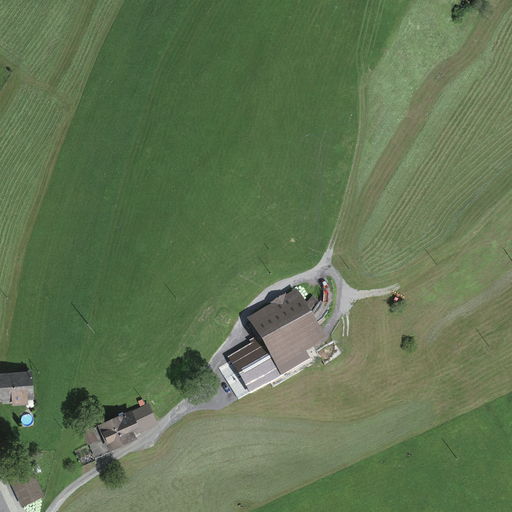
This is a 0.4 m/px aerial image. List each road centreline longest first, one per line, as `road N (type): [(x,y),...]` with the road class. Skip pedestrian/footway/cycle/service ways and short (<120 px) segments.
road 1 (track): [(335,320),(374,280),(473,232),(511,194)]
road 2 (track): [(367,83),(324,271)]
